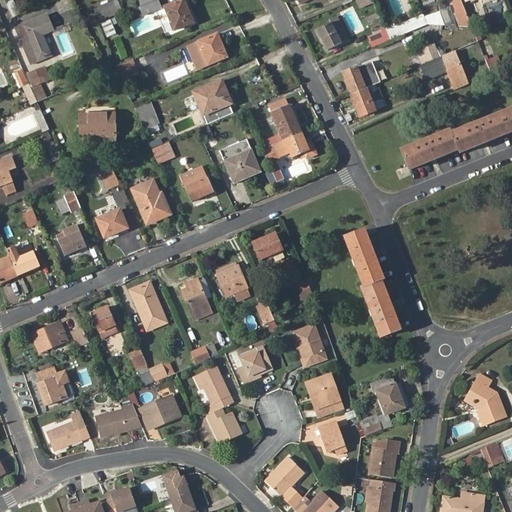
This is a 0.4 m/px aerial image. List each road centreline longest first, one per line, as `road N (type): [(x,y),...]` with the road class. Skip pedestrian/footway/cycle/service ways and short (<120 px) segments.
road 1 (residential): [(361,168),(0,323)]
road 2 (residential): [(234,482),(206,461),(162,452),(76,467),(40,483)]
road 3 (residential): [(361,168),(271,0)]
road 4 (residential): [(419,511),(445,349)]
road 5 (residential): [(381,207),(424,325),(445,349)]
road 6 (residential): [(511,154),(381,207)]
